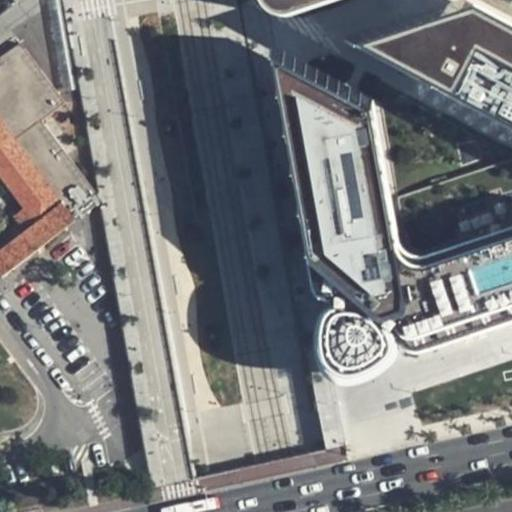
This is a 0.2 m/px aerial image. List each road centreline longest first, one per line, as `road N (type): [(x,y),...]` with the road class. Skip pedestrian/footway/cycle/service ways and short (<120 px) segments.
road 1 (unclassified): [(96,0),(185,511)]
road 2 (primary): [(410,467),(196,511)]
